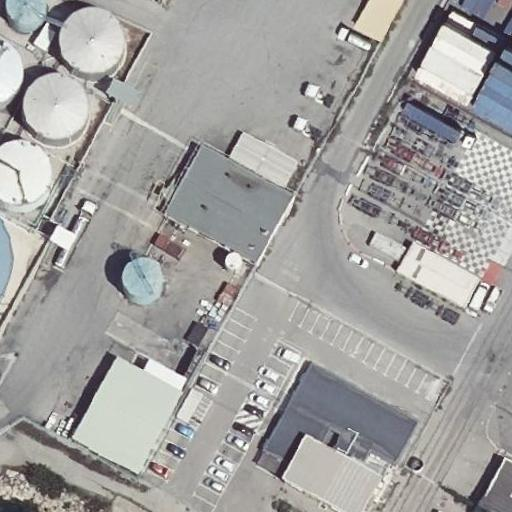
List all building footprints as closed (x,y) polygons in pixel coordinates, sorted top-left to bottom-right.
[(16,0),(17,0),(15,7),(16,14),(19,20),(24,25),(30,28),(37,29),(44,27),(50,23),(54,18),(56,11),(56,5),(54,0),(16,0)] [(74,20),(67,29),(63,40),(63,52),(67,63),(75,72),(85,78),(96,80),(101,80),(112,77),(122,70),(128,60),(132,49),(130,38),(126,27),(118,18),(107,13),(96,12),(84,14),(74,20)] [(0,110),(8,108),(18,102),(26,93),(30,82),(30,71),(26,59),(19,50),(9,44),(0,42),(0,110)] [(33,97),(30,108),(29,113),(31,124),(36,134),(45,143),(55,147),(67,148),(79,145),(88,138),(95,128),(98,117),(97,105),(92,95),(84,86),(73,81),(62,79),(51,82),(41,88),(33,97)] [(0,151),(0,201),(6,206),(17,210),(28,210),(36,208),(46,202),(53,193),(57,182),(57,170),(53,159),(45,150),(35,144),(24,142),(12,144),(2,149),(0,151)] [(257,265),(293,198),(204,151),(168,216),(257,265)] [(0,314),(3,311),(13,299),(18,287),(22,271),(21,255),(17,239),(9,225),(0,215),(0,314)] [(482,279),(417,242),(413,247),(411,246),(396,275),(462,312),(466,306),(468,307),(482,279)] [(146,262),(139,261),(133,262),(127,265),(123,270),(120,276),(119,283),(121,290),(125,295),(130,299),(137,301),(144,301),(150,298),(155,294),(158,289),(159,282),(159,276),(156,270),(151,265),(146,262)] [(75,446),(137,479),(180,398),(118,364),(75,446)] [(145,486),(207,511),(246,511),(265,466),(169,427),(145,486)] [(303,444),(282,481),(338,511),(363,511),(378,485),(303,444)] [(489,511),(511,511),(511,463),(506,461),(481,508),(489,511)]
